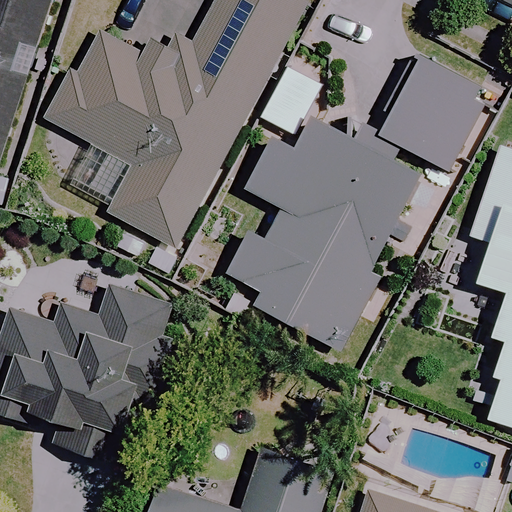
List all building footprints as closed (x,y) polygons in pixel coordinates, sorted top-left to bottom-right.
[(0,0),(0,164),(50,0),(0,0)] [(306,3),(300,0),(220,0),(206,27),(187,62),(162,49),(155,61),(101,32),(51,125),(132,167),(107,215),(174,251),(306,3)] [(486,96),(415,61),(372,148),(314,119),(297,155),(265,140),(241,188),(283,208),(267,240),(245,229),(223,274),(261,292),(253,308),(340,351),(376,279),(431,165),(448,173),(486,96)] [(485,425),(511,434),(511,147),(498,143),(468,238),(488,244),(475,284),(506,294),(491,339),(502,342),(489,381),(498,384),(485,425)] [(194,316),(108,287),(97,318),(57,305),(51,325),(9,311),(0,338),(0,416),(14,421),(17,410),(83,431),(76,453),(117,466),(142,390),(167,398),(194,316)] [(325,511),(338,479),(261,451),(238,511),(234,511),(160,485),(150,511),(325,511)] [(364,511),(424,511),(370,495),(364,511)]
